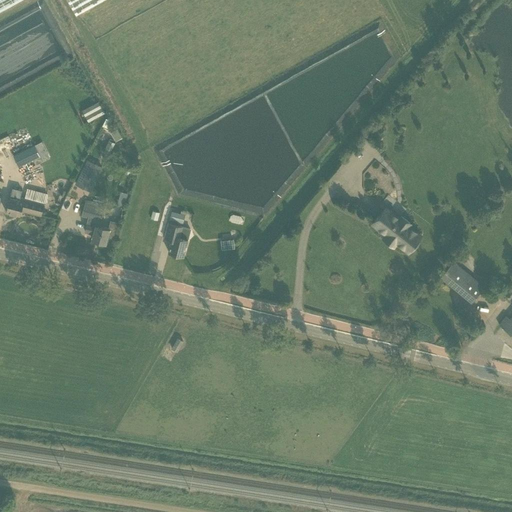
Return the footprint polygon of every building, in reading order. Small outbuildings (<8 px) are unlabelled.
[(0,0),(0,9),(16,0),(0,0)] [(68,0),(77,15),(103,0),(68,0)] [(82,109),(88,120),(104,112),(99,100),(82,109)] [(103,126),(108,128),(112,120),(108,118),(103,126)] [(117,129),(111,133),(115,141),(122,138),(117,129)] [(13,156),(19,167),(40,157),(35,146),(13,156)] [(100,170),(86,163),(75,185),(89,192),(100,170)] [(10,196),(6,212),(20,216),(21,211),(41,216),(44,203),(46,203),(48,194),(23,187),(20,196),(20,199),(10,196)] [(121,191),(119,198),(126,200),(127,193),(121,191)] [(68,200),(64,209),(69,212),(74,203),(68,200)] [(106,243),(107,236),(115,238),(119,222),(110,219),(108,228),(96,225),(98,219),(101,220),(105,204),(85,200),(84,204),(81,216),(88,217),(86,223),(87,224),(85,232),(93,234),(92,240),(106,243)] [(386,207),(372,224),(408,253),(422,236),(386,207)] [(153,211),(150,219),(157,220),(160,213),(153,211)] [(170,218),(183,222),(185,215),(172,211),(170,218)] [(172,239),(168,252),(183,256),(190,228),(169,222),(165,237),(172,239)] [(234,247),(233,239),(221,241),(222,249),(234,247)] [(453,261),(440,277),(471,302),(484,287),(453,261)] [(511,315),(509,319),(506,316),(499,325),(511,335),(511,315)]
